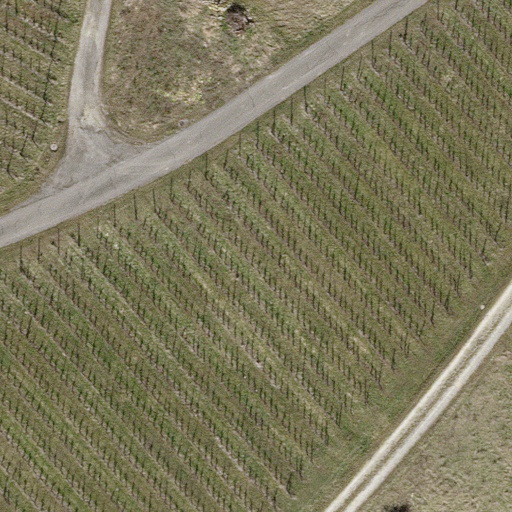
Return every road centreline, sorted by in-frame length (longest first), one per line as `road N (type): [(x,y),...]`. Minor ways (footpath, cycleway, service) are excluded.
road 1 (track): [(405,0),(197,142),(0,233)]
road 2 (track): [(511,300),(339,511)]
road 3 (track): [(104,0),(93,57),(91,195)]
